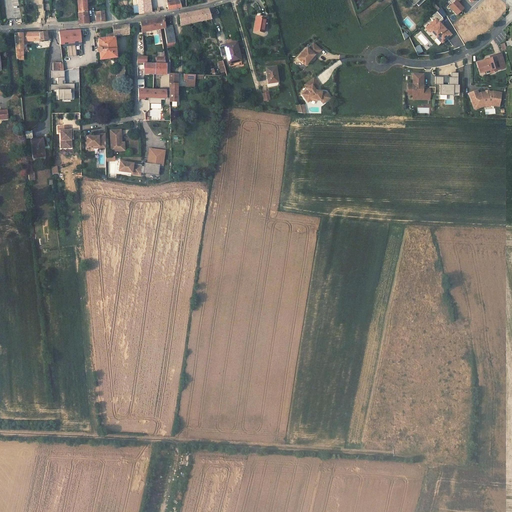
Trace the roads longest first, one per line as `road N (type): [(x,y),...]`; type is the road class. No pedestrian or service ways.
road 1 (track): [(0,431),(356,450)]
road 2 (residential): [(0,31),(132,19),(223,0)]
road 3 (residential): [(511,15),(456,56),(430,63),(381,57)]
